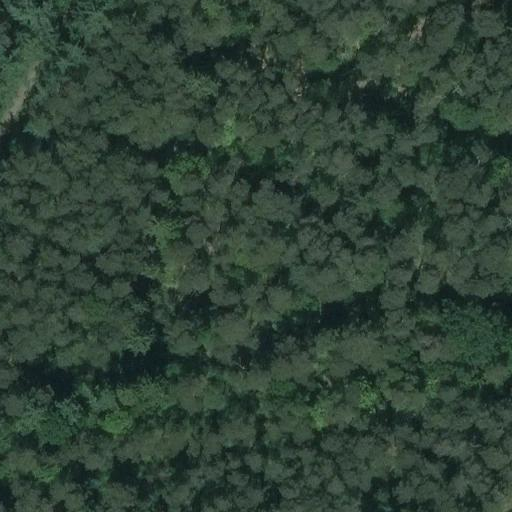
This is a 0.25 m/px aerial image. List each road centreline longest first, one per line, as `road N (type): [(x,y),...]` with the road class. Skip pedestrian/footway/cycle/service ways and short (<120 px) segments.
road 1 (track): [(511,346),(0,441)]
road 2 (track): [(74,0),(0,133)]
